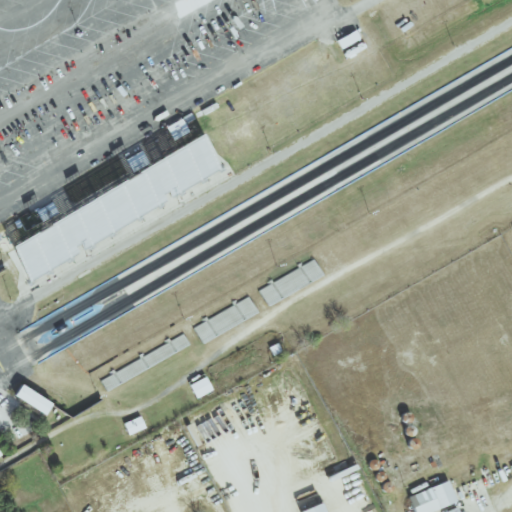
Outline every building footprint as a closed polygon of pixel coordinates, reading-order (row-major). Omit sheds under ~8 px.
[(333,40),(338,50),(358,40),(352,30),(333,40)] [(163,127),(170,140),(185,132),(178,119),(163,127)] [(0,225),(0,243),(24,292),(227,173),(205,142),(28,243),(16,217),(0,225)] [(193,399),(210,391),(204,377),(187,385),(193,399)] [(8,398),(41,414),(47,401),(14,386),(8,398)] [(120,423),(126,436),(143,428),(137,416),(120,423)] [(405,497),(411,511),(430,511),(455,502),(446,481),(405,497)] [(295,511),(321,511),(317,503),(295,511)]
